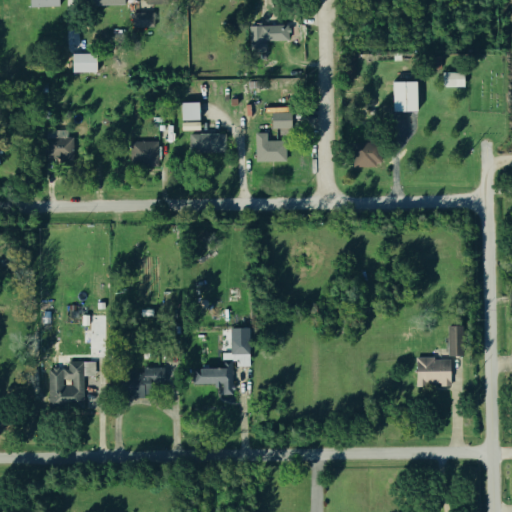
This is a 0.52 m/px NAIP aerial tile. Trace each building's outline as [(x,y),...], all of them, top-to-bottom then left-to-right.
[(57,0),(27,0),(28,9),(58,8),(57,0)] [(123,7),(122,0),(76,0),(77,8),(123,7)] [(150,14),(131,15),(132,29),(150,28),(150,14)] [(249,46),(288,44),(287,27),(248,28),(249,46)] [(73,55),(96,54),(96,72),(73,73),(73,55)] [(355,58),(355,79),(342,79),(342,59),(355,58)] [(462,73),(463,87),(444,87),(443,73),(462,73)] [(393,112),(392,83),(416,82),(416,112),(393,112)] [(181,103),(198,103),(198,121),(181,121),(181,103)] [(291,113),(291,128),(272,128),(272,114),(291,113)] [(190,135),(224,134),(224,153),(190,153),(190,135)] [(265,143),(265,135),(253,135),(254,164),(285,163),(284,142),(265,143)] [(44,161),(72,160),(71,140),(44,141),(44,161)] [(132,142),(158,142),(158,166),(132,166),(132,142)] [(352,170),(379,167),(376,146),(350,148),(352,170)] [(230,355),(230,329),(248,328),(249,355),(230,355)] [(444,359),(451,359),(452,343),(456,343),(457,329),(445,328),(444,359)] [(414,388),(448,388),(448,361),(414,360),(414,388)] [(93,364),(65,364),(65,372),(47,372),(47,408),(82,408),(82,378),(93,378),(93,364)] [(162,369),(141,370),(141,385),(162,385),(162,369)]
